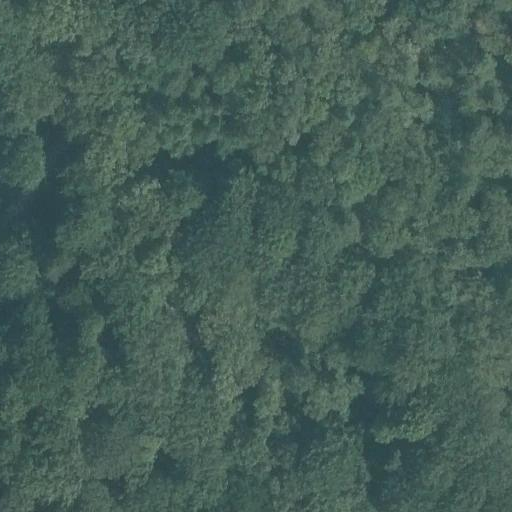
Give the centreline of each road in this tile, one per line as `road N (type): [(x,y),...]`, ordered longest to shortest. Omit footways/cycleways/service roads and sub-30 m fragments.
road 1 (track): [(480,511),(440,367),(316,238),(153,149),(91,149)]
road 2 (track): [(286,511),(34,0)]
road 3 (unknown): [(0,225),(77,119)]
